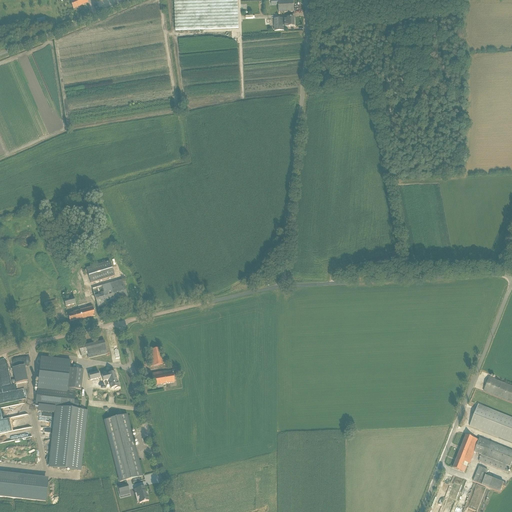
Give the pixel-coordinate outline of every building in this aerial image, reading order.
[(75,0),(70,2),(71,6),(72,6),(73,9),(88,3),(86,0),(75,0)] [(238,28),(238,1),(237,0),(174,0),(175,3),(176,30),(238,28)] [(278,13),(277,0),(267,1),(268,15),(270,15),(270,13),(278,13)] [(279,13),(289,12),(294,12),(293,0),(286,0),(284,0),(279,0),(279,13)] [(269,19),(269,31),(275,31),(275,32),(284,31),(284,25),(283,24),(283,18),(269,19)] [(285,27),(290,27),(295,26),(294,18),(287,18),(287,19),(284,19),(285,27)] [(114,276),(110,261),(86,268),(91,283),(114,276)] [(92,289),(98,307),(99,312),(129,302),(128,298),(123,280),(92,289)] [(74,298),(64,300),(65,306),(75,304),(74,298)] [(44,303),(45,306),(47,311),(48,311),(58,308),(56,300),(44,303)] [(95,316),(93,307),(74,312),(74,313),(68,315),(70,323),(95,316)] [(88,359),(108,354),(104,341),(78,347),(81,356),(87,354),(88,359)] [(160,349),(147,351),(150,367),(163,365),(160,349)] [(52,353),(41,352),(35,406),(38,407),(38,412),(54,413),(48,468),(81,472),(87,411),(77,410),(78,401),(73,401),(74,388),(81,389),(83,370),(77,369),(78,359),(51,356),(52,353)] [(27,381),(23,366),(12,368),(16,384),(27,381)] [(103,401),(103,395),(111,396),(113,374),(89,371),(88,383),(105,385),(104,390),(93,389),(92,400),(103,401)] [(154,386),(175,383),(173,371),(152,374),(154,386)] [(511,387),(488,378),(483,391),(511,402),(511,387)] [(26,390),(2,394),(3,399),(2,399),(3,404),(27,400),(26,390)] [(511,418),(478,405),(469,427),(511,443),(511,418)] [(0,435),(4,435),(2,420),(21,417),(19,408),(0,411),(0,435)] [(139,477),(143,476),(127,415),(104,421),(119,482),(133,479),(134,483),(140,482),(139,477)] [(454,468),(464,472),(468,463),(470,464),(474,453),(480,456),(478,462),(508,474),(511,464),(511,450),(479,438),(478,441),(467,437),(454,468)] [(488,471),(478,467),(472,482),(500,493),(503,486),(506,487),(507,484),(486,476),(488,471)] [(0,497),(45,503),(48,480),(0,474),(0,497)] [(129,494),(127,485),(118,487),(120,496),(129,494)] [(144,487),(133,490),(137,504),(148,501),(144,487)]
